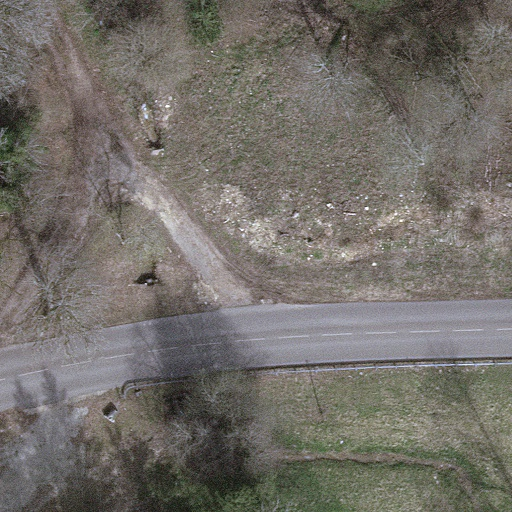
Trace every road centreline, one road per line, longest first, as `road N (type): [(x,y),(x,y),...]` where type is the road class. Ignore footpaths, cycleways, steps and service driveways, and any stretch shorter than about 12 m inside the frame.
road 1 (secondary): [(511,325),(250,338),(0,381)]
road 2 (track): [(250,338),(235,289),(75,76),(39,0)]
